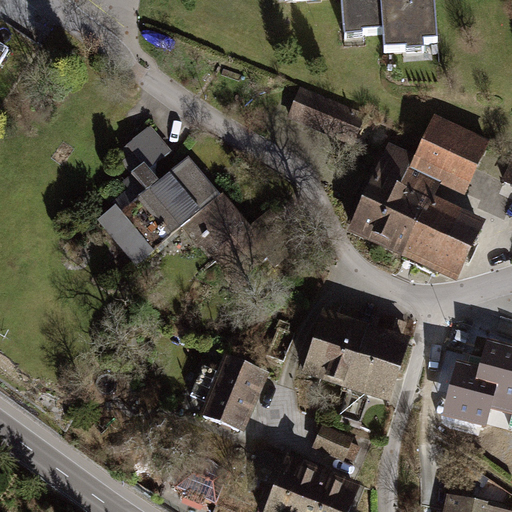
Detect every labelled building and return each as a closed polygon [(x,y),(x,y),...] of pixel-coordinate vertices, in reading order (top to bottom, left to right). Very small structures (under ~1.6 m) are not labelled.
[(383,0),(340,0),(340,5),(342,41),(380,39),(381,52),(437,50),(435,0),(383,3),(383,0)] [(0,69),(8,57),(0,51),(0,69)] [(365,119),(300,94),(291,118),(356,143),(365,119)] [(405,265),(434,204),(442,186),(468,198),(490,149),(436,124),(417,163),(390,150),(348,239),(405,265)] [(139,269),(185,229),(221,199),(188,161),(170,177),(158,163),(169,154),(150,132),(126,152),(139,167),(121,182),(132,196),(100,223),(139,269)] [(264,250),(221,199),(185,229),(229,280),(264,250)] [(434,204),(405,265),(457,289),(485,228),(434,204)] [(331,392),(353,326),(323,316),(301,382),(331,392)] [(361,402),(382,336),(353,326),(331,392),(361,402)] [(391,412),(412,346),(382,336),(361,402),(391,412)] [(502,372),(509,348),(469,336),(462,360),(502,372)] [(266,380),(225,363),(201,419),(242,437),(266,380)] [(325,427),(315,450),(356,467),(366,444),(325,427)] [(348,511),(358,490),(288,458),(263,511),(348,511)] [(499,511),(500,507),(447,497),(443,511),(499,511)]
